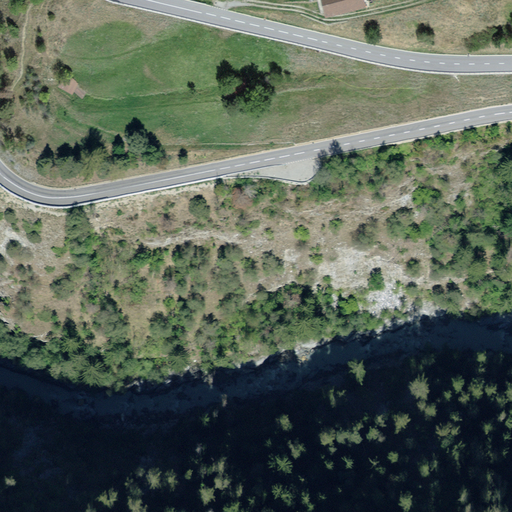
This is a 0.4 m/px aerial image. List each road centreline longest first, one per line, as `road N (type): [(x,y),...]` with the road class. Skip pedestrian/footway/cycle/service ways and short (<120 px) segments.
road 1 (primary): [(0,172),(33,193),(73,196),(511,111)]
road 2 (primary): [(511,62),(403,58),(153,0)]
road 3 (track): [(218,16),(236,2),(328,19),(378,10)]
